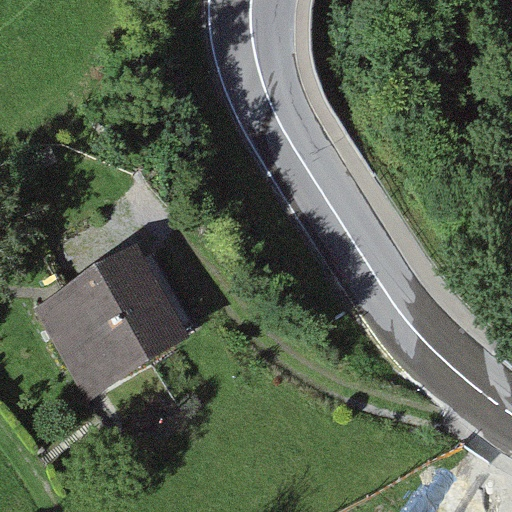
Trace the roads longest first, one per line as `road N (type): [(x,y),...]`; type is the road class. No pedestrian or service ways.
road 1 (secondary): [(511,416),(406,320),(351,242),(279,124),(257,69),(252,0)]
road 2 (track): [(511,426),(411,420),(331,388),(186,251)]
